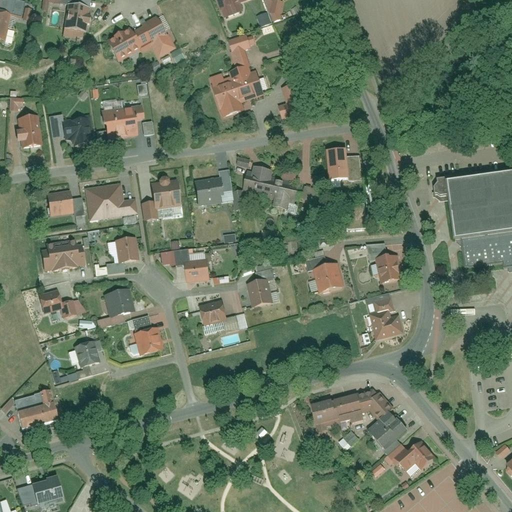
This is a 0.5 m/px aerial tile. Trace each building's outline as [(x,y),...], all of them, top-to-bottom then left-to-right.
[(0,0),(0,41),(6,43),(9,26),(3,25),(5,14),(13,16),(17,1),(13,0),(0,0)] [(55,27),(81,33),(85,17),(78,15),(82,0),(50,0),(49,3),(60,6),(55,27)] [(277,1),(274,0),(265,0),(262,12),(274,15),(277,1)] [(110,61),(159,34),(149,16),(125,29),(122,23),(97,37),(110,61)] [(221,40),(227,54),(248,45),(242,31),(221,40)] [(206,81),(214,116),(240,110),(238,102),(262,96),(255,68),(243,71),(241,63),(222,68),(225,76),(206,81)] [(125,137),(137,135),(134,112),(149,110),(146,87),(121,90),(125,112),(102,114),(103,123),(106,126),(108,141),(125,139),(125,137)] [(282,93),(285,105),(277,108),(280,121),(302,115),(295,90),(282,93)] [(16,113),(16,108),(22,109),(23,100),(9,99),(8,112),(16,113)] [(15,142),(16,148),(37,146),(33,111),(10,114),(12,130),(8,130),(9,142),(15,142)] [(74,145),(75,148),(90,146),(88,129),(83,130),(81,122),(63,126),(65,140),(68,140),(74,145)] [(141,125),(143,134),(152,133),(151,123),(141,125)] [(353,151),(324,153),(326,183),(355,181),(353,151)] [(238,158),(236,167),(248,170),(250,161),(238,158)] [(269,209),(289,213),(295,187),(267,181),(269,173),(250,168),(249,173),(242,171),(237,193),(271,201),(269,209)] [(511,177),(451,187),(449,179),(440,181),(437,189),(437,195),(443,199),(452,198),(459,244),(466,243),(470,272),(508,267),(511,265),(511,177)] [(190,183),(193,207),(222,203),(219,179),(190,183)] [(175,182),(144,185),(147,212),(178,208),(175,182)] [(78,190),(84,223),(133,215),(130,199),(118,201),(115,184),(78,190)] [(43,197),(47,217),(70,213),(67,193),(43,197)] [(346,230),(364,231),(364,207),(347,207),(346,230)] [(235,235),(223,237),(224,245),(236,243),(235,235)] [(114,267),(137,264),(134,241),(111,244),(114,267)] [(37,252),(39,274),(80,270),(78,248),(73,248),(72,243),(41,246),(41,251),(37,252)] [(370,260),(375,287),(401,282),(397,256),(370,260)] [(180,263),(183,283),(206,280),(204,259),(180,263)] [(309,272),(315,296),(340,290),(335,266),(309,272)] [(243,284),(248,311),(272,306),(267,282),(270,282),(268,271),(250,275),(252,283),(243,284)] [(98,296),(103,321),(131,315),(125,290),(98,296)] [(33,297),(39,317),(56,312),(59,322),(79,316),(74,299),(59,303),(55,291),(33,297)] [(221,302),(196,307),(201,328),(203,337),(222,332),(220,323),(225,322),(221,302)] [(365,314),(370,341),(399,336),(396,316),(389,317),(388,310),(365,314)] [(154,330),(129,336),(135,359),(160,353),(154,330)] [(70,349),(76,371),(97,365),(93,354),(99,352),(96,342),(70,349)] [(17,431),(55,421),(45,384),(32,388),(34,394),(9,401),(17,431)] [(363,391),(350,402),(363,417),(376,406),(363,391)] [(304,406),(311,431),(352,420),(346,395),(304,406)] [(375,453),(397,433),(377,412),(355,432),(375,453)] [(351,445),(357,442),(353,434),(347,437),(351,445)] [(409,471),(422,461),(406,442),(397,450),(393,445),(378,458),(393,475),(404,466),(409,471)] [(492,455),(498,461),(509,452),(504,446),(492,455)] [(376,480),(386,472),(381,465),(371,474),(376,480)] [(56,477),(27,487),(35,510),(64,501),(56,477)]
